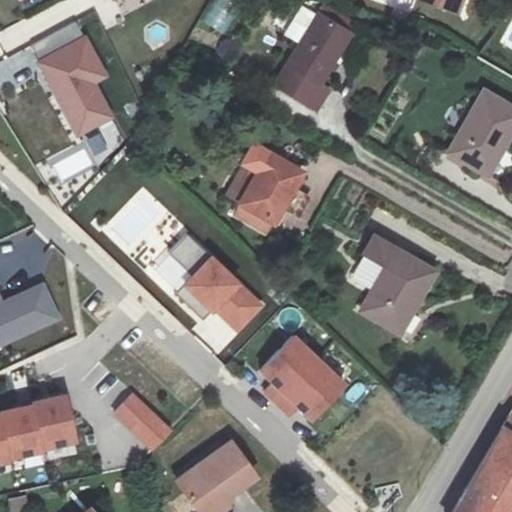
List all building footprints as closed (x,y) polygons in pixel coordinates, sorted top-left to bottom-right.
[(211,0),(199,19),(222,34),(243,0),(211,0)] [(361,21),(331,2),(298,52),(331,74),(350,47),(346,46),(361,21)] [(83,39),(38,66),(80,141),(113,122),(93,85),(105,78),(83,39)] [(1,75),(29,60),(25,51),(0,64),(0,86),(5,83),(1,75)] [(511,92),(490,78),(453,138),(494,161),(510,135),(511,136),(511,92)] [(301,164),(265,146),(239,197),(273,217),(301,164)] [(446,261),(403,236),(367,296),(405,319),(421,292),(427,295),(446,261)] [(202,258),(170,291),(198,319),(206,311),(232,337),(260,306),(235,282),(231,286),(202,258)] [(0,345),(54,319),(36,284),(0,299),(0,345)] [(287,335),(256,370),(269,385),(262,393),(285,415),(293,405),(306,417),(337,384),(287,335)] [(70,391),(0,410),(0,470),(83,451),(70,391)] [(129,395),(107,415),(146,452),(167,432),(129,395)] [(511,511),(511,410),(453,511),(511,511)] [(228,502),(229,501),(262,479),(239,444),(182,479),(203,511),(225,497),(228,502)] [(11,511),(28,511),(26,496),(9,498),(11,511)] [(226,511),(234,507),(229,501),(228,502),(225,497),(203,511),(226,511)]
